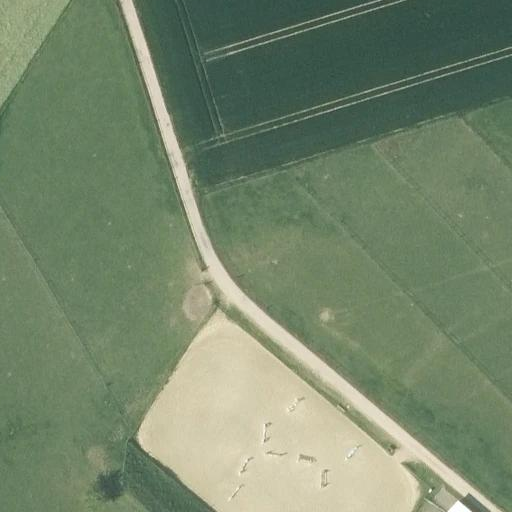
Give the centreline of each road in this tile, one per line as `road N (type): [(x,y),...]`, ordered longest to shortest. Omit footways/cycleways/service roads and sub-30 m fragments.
road 1 (track): [(488,511),(216,278)]
road 2 (track): [(216,278),(126,0)]
